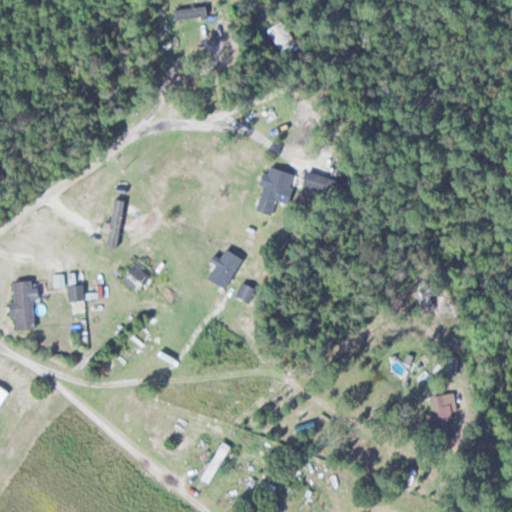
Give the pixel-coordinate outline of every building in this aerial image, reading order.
[(204,17),(204,6),(172,6),(172,17),(204,17)] [(265,31),(285,52),(297,40),(277,20),(265,31)] [(283,201),(292,173),(266,165),(252,209),(271,215),(276,199),(283,201)] [(125,200),(112,198),(104,245),(117,247),(125,200)] [(215,261),(204,277),(221,288),(240,259),(223,248),(215,261)] [(134,290),(147,275),(132,263),(120,278),(134,290)] [(32,280),(10,280),(11,301),(6,301),(6,314),(13,314),(14,328),(33,328),(32,280)] [(67,300),(81,298),(80,284),(66,286),(67,300)] [(450,438),(443,393),(430,395),(434,421),(428,421),(431,441),(450,438)] [(201,480),(212,484),(227,444),(216,440),(201,480)]
